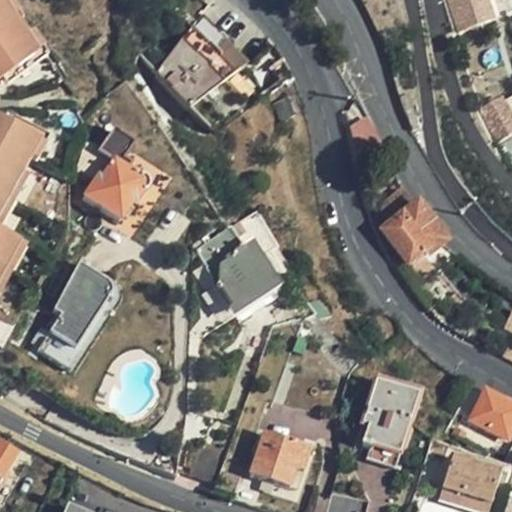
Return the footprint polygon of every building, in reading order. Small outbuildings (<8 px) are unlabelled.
[(0,0),(0,13),(8,25),(16,19),(2,0),(0,0)] [(211,4),(206,0),(182,0),(141,55),(213,131),(296,78),(277,45),(251,63),(201,16),(211,4)] [(446,0),(456,32),(489,20),(483,0),(446,0)] [(483,0),(489,20),(501,16),(496,0),(483,0)] [(15,36),(8,25),(0,13),(0,72),(28,54),(15,36)] [(24,30),(15,36),(28,54),(0,72),(0,83),(41,56),(24,30)] [(511,89),(482,105),(499,138),(511,131),(511,89)] [(354,93),(341,111),(359,187),(396,169),(370,114),(354,93)] [(0,124),(27,140),(19,156),(29,162),(42,136),(0,112),(0,124)] [(0,190),(11,172),(19,156),(27,140),(0,124),(0,190)] [(142,184),(137,180),(136,182),(116,167),(129,149),(109,134),(97,148),(87,141),(85,144),(76,171),(96,180),(82,199),(117,223),(127,206),(131,207),(137,196),(141,195),(144,189),(142,184)] [(131,152),(124,167),(148,179),(155,163),(131,152)] [(0,212),(20,177),(11,172),(0,190),(0,212)] [(394,222),(414,207),(401,191),(381,206),(394,222)] [(440,246),(413,208),(381,232),(406,264),(420,254),(423,258),(440,246)] [(277,250),(255,214),(236,225),(258,262),(277,250)] [(267,285),(243,247),(240,249),(226,229),(193,253),(229,309),(267,285)] [(0,233),(0,261),(12,240),(0,233)] [(0,281),(21,245),(12,240),(0,261),(0,281)] [(107,286),(105,282),(103,280),(75,266),(49,317),(59,323),(50,339),(39,362),(67,376),(106,303),(107,297),(109,292),(108,288),(107,286)] [(107,280),(105,282),(107,286),(108,288),(109,292),(107,297),(106,303),(67,376),(74,380),(113,307),(116,299),(116,295),(116,292),(115,288),(112,284),(108,281),(107,280)] [(511,309),(491,352),(511,361),(511,309)] [(39,362),(50,339),(45,336),(33,359),(39,362)] [(511,428),(511,410),(469,386),(456,411),(471,419),(470,422),(505,441),(511,428)] [(398,471),(418,402),(375,389),(366,422),(370,423),(363,450),(370,451),(367,462),(398,471)] [(291,491),(302,448),(262,435),(250,478),(291,491)] [(191,477),(216,486),(227,452),(202,443),(191,477)] [(0,486),(17,457),(0,447),(0,486)] [(439,505),(458,511),(461,502),(490,511),(500,478),(452,463),(439,505)] [(461,502),(458,511),(460,511),(489,511),(490,511),(461,502)]
